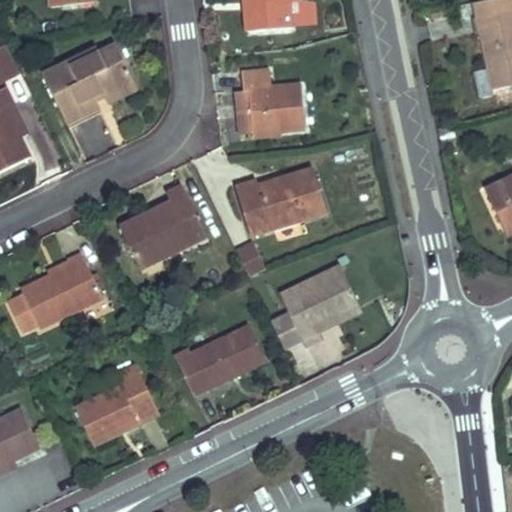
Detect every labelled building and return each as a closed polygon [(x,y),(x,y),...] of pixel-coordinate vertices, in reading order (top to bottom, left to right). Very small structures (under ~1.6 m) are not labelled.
[(289,0),(245,0),(246,4),(254,4),(256,32),(292,29),(289,0)] [(511,0),(488,0),(475,3),(490,70),(494,91),(511,86),(511,0)] [(254,4),(246,4),(248,33),(256,32),(254,4)] [(434,18),(448,15),(447,9),(432,12),(434,18)] [(0,48),(0,79),(19,71),(7,46),(0,48)] [(44,75),(67,123),(99,108),(94,97),(103,92),(105,97),(134,83),(117,46),(100,54),(98,49),(44,75)] [(272,89),(270,70),(242,73),(244,92),(249,91),(249,92),(253,134),(283,132),(305,130),(301,86),(272,89)] [(495,95),(490,70),(477,72),(483,98),(495,95)] [(0,83),(1,85),(22,75),(19,71),(0,79),(0,83)] [(134,83),(105,97),(108,103),(137,89),(134,83)] [(0,173),(30,159),(20,139),(6,109),(14,105),(7,90),(0,92),(0,173)] [(94,97),(96,101),(105,97),(103,92),(94,97)] [(253,134),(249,92),(238,93),(241,136),(253,134)] [(6,109),(20,139),(28,135),(14,105),(6,109)] [(452,126),(438,130),(442,146),(456,143),(452,126)] [(440,146),(437,130),(430,132),(433,148),(440,146)] [(283,132),(253,134),(253,141),(284,138),(283,132)] [(251,236),(327,213),(313,170),(259,187),(257,182),(236,189),(251,236)] [(511,178),(486,191),(503,226),(511,222),(511,178)] [(168,195),(172,204),(174,208),(153,219),(151,214),(121,229),(136,261),(157,251),(161,259),(207,237),(183,188),(168,195)] [(174,208),(172,204),(151,214),(153,219),(174,208)] [(511,222),(503,226),(508,237),(511,234),(511,222)] [(254,245),(238,253),(250,278),(266,269),(254,245)] [(140,269),(161,259),(157,251),(136,261),(140,269)] [(68,260),(69,262),(72,268),(23,292),(25,296),(9,303),(23,333),(39,325),(41,329),(103,299),(82,254),(68,260)] [(72,268),(69,262),(48,272),(51,278),(72,268)] [(290,315),(272,324),(284,350),(303,341),(320,332),(317,325),(359,305),(341,267),(281,295),(290,315)] [(317,325),(320,332),(362,312),(359,305),(317,325)] [(195,397),(267,363),(249,326),(192,354),(190,350),(175,356),(195,397)] [(320,332),(303,341),(306,347),(323,339),(320,332)] [(121,386),(76,408),(94,447),(160,416),(137,366),(116,375),(121,386)] [(22,410),(0,420),(0,468),(14,462),(41,449),(22,410)] [(0,468),(0,477),(18,468),(14,462),(0,468)]
